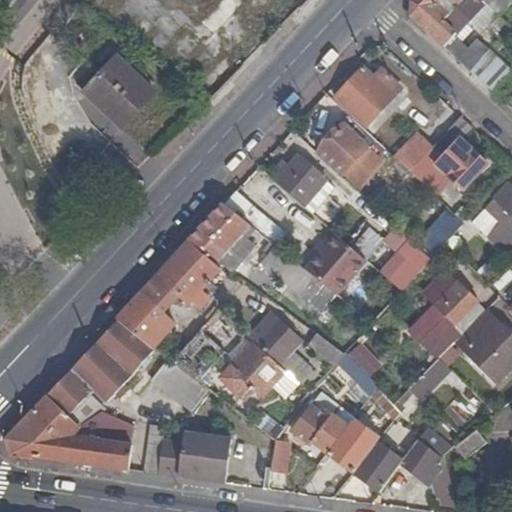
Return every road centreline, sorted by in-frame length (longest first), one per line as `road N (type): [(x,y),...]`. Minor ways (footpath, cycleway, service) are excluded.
road 1 (primary): [(350,0),(0,383)]
road 2 (residential): [(369,0),(511,134)]
road 3 (secondary): [(0,484),(183,511)]
